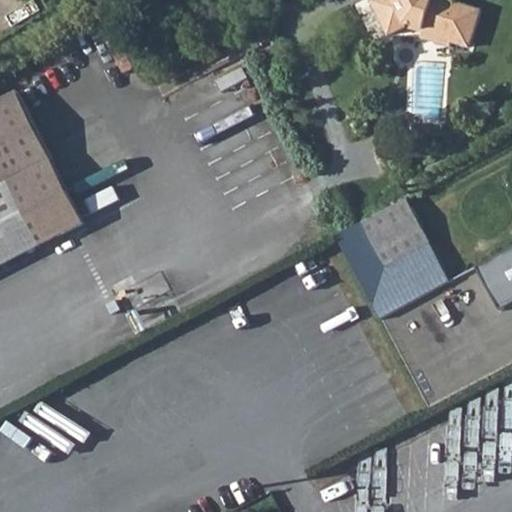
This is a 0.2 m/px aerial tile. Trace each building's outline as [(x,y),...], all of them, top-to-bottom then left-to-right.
[(378,0),(374,3),(391,36),(413,24),(428,30),(426,37),(454,47),(457,42),(473,48),(486,12),(452,0),(378,0)] [(266,50),(271,62),(287,54),(282,42),(266,50)] [(42,247),(87,224),(21,94),(0,104),(0,188),(10,184),(42,247)] [(0,188),(0,267),(42,247),(10,184),(0,188)] [(409,199),(365,222),(388,267),(433,243),(409,199)] [(511,247),(472,268),(494,312),(511,302),(511,247)]
